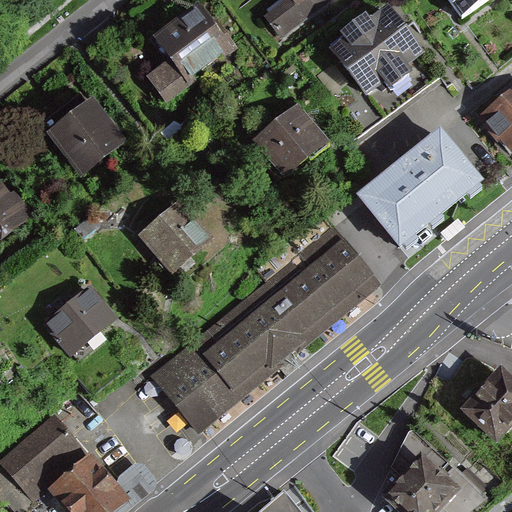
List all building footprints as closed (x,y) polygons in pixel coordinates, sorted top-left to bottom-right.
[(292,0),(270,16),(284,35),(332,0),(292,0)] [(447,0),(454,9),(461,19),(480,6),(487,0),(447,0)] [(179,59),(154,77),(170,100),(200,80),(197,75),(240,46),(211,5),(164,37),(179,59)] [(339,50),(368,94),(392,78),(397,86),(423,69),(418,61),(431,53),(402,9),(386,19),(381,13),(354,30),(359,37),(339,50)] [(511,95),(481,120),(511,158),(511,95)] [(128,141),(99,99),(54,131),(83,173),(128,141)] [(337,142),(307,105),(259,145),(289,181),(337,142)] [(492,183),(450,132),(365,202),(407,253),(492,183)] [(0,240),(33,215),(0,172),(0,240)] [(185,200),(148,234),(181,270),(219,236),(185,200)] [(336,231),(156,378),(200,433),(381,285),(336,231)] [(98,288),(55,324),(81,355),(124,320),(98,288)] [(511,372),(509,369),(469,410),(503,443),(511,433),(511,372)] [(14,511),(32,511),(56,493),(91,463),(53,417),(0,462),(0,503),(2,506),(7,502),(14,511)] [(406,478),(389,497),(405,511),(475,511),(491,500),(458,468),(452,474),(445,467),(450,462),(416,431),(395,468),(406,478)] [(91,463),(56,493),(71,511),(121,511),(135,500),(98,457),(91,463)]
